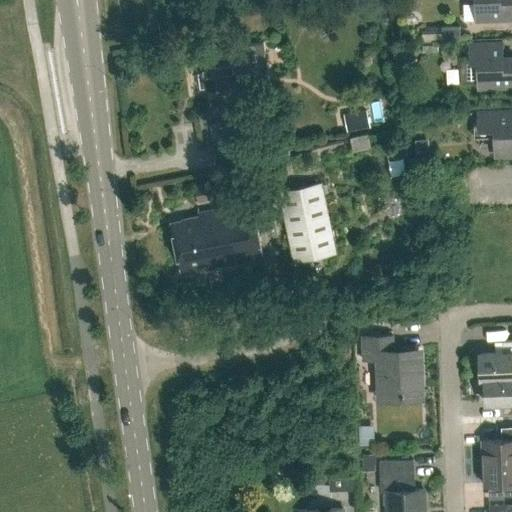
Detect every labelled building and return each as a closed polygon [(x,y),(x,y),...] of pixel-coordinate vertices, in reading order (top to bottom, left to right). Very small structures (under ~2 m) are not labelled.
[(511,0),(475,0),(476,25),(478,25),(477,20),(511,18),(511,0)] [(459,40),(460,25),(441,26),(430,27),(430,30),(422,30),(422,40),(437,40),(459,40)] [(480,88),(511,86),(511,56),(503,57),(502,42),(470,43),(470,57),(460,58),(461,83),(478,82),(479,92),(480,92),(480,88)] [(248,43),(226,47),(226,51),(201,55),(206,88),(232,85),(230,73),(252,70),(248,43)] [(366,110),(345,114),(348,129),(369,125),(366,110)] [(496,160),(496,155),(511,154),(511,110),(478,111),(478,122),(473,122),(474,137),(494,136),(495,160),(496,160)] [(211,145),(228,143),(225,123),(209,125),(211,145)] [(351,137),(354,150),(371,146),(368,133),(351,137)] [(322,181),(279,190),(294,261),(337,252),(322,181)] [(215,182),(194,185),(197,203),(218,199),(215,182)] [(172,223),(181,268),(206,263),(206,268),(263,256),(252,201),(199,212),(199,215),(183,218),(183,220),(172,223)] [(381,394),(421,393),(419,353),(393,354),(393,334),(363,335),(363,360),(380,359),(381,394)] [(479,354),(480,378),(484,378),(484,377),(511,376),(511,340),(503,341),(503,353),(479,354)] [(511,376),(484,377),(484,378),(485,401),(509,400),(509,413),(511,412),(511,376)] [(511,460),(511,426),(509,426),(510,438),(482,439),(483,461),(511,460)] [(374,436),(359,437),(359,445),(374,444),(374,436)] [(387,490),(387,511),(421,511),(421,504),(425,504),(424,489),(411,489),(410,460),(414,460),(414,459),(380,460),(380,478),(394,478),(395,490),(387,490)] [(511,495),(511,494),(511,460),(483,461),(484,484),(511,483),(511,495)] [(329,476),(330,490),(354,489),(353,475),(329,476)]
